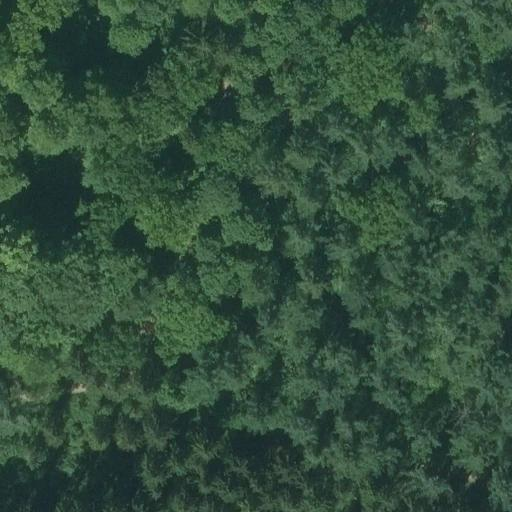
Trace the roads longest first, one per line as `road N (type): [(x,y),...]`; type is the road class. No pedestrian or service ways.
road 1 (track): [(0,402),(137,387),(342,416),(511,454)]
road 2 (track): [(137,387),(248,0)]
